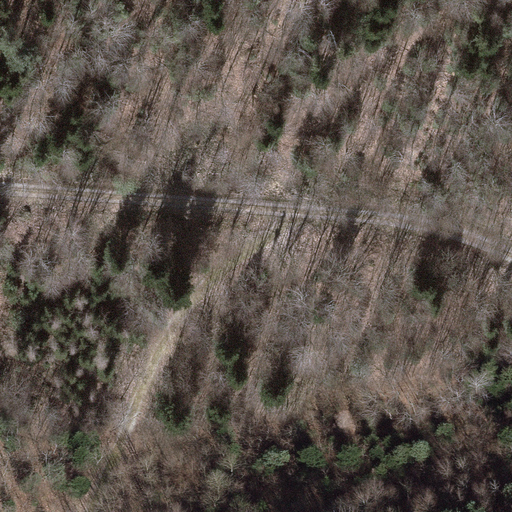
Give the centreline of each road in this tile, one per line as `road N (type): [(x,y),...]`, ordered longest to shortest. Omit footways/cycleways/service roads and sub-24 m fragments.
road 1 (track): [(511,260),(445,233),(0,194)]
road 2 (track): [(341,220),(256,244),(191,300),(97,511)]
